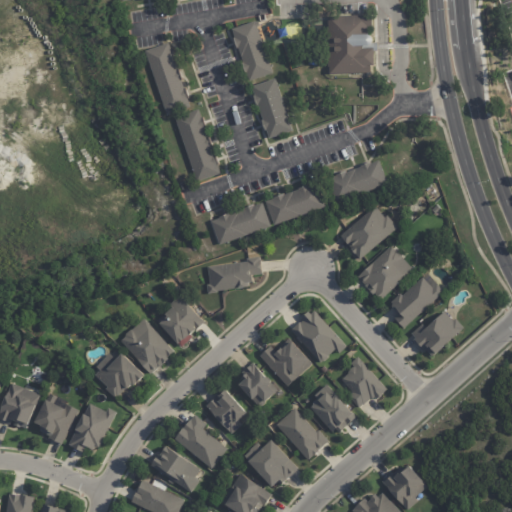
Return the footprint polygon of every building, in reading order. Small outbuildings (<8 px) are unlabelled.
[(373,17),(374,26),(370,26),(370,36),(372,37),(373,40),(372,42),(371,44),(379,43),(379,51),(374,51),(375,65),(372,65),(372,72),(331,73),(330,36),(329,36),(329,25),(331,25),(331,16),(373,15),(373,17)] [(257,24),(257,26),(256,27),(271,73),(248,81),(245,73),(244,73),(240,63),(242,62),(237,48),(235,49),(232,38),(233,38),(230,29),(254,21),(254,22),(256,22),(257,24)] [(146,50),(166,114),(191,106),(171,42),(146,50)] [(285,115),(291,131),(267,139),(256,106),(255,106),(252,96),(253,96),(250,87),(274,79),(285,115)] [(200,117),(219,174),(196,182),(174,117),(197,109),(200,117)] [(327,179),(335,176),(334,175),(344,171),(345,173),(360,167),(359,166),(369,162),(370,164),(377,161),(386,185),(336,203),(327,179)] [(265,202),(272,199),(271,198),(283,194),(283,196),(297,190),(296,189),(307,185),(308,186),(315,183),(323,207),(272,226),(265,202)] [(209,222),(217,219),(217,217),(228,213),(228,215),(242,210),(242,208),(253,204),(253,205),(261,203),(269,228),(218,246),(209,222)] [(440,205),(443,209),(437,215),(433,211),(440,205)] [(390,219),(399,229),(361,260),(356,254),(354,256),(350,251),(353,249),(351,246),(349,247),(341,237),(376,208),(385,218),(388,216),(390,219)] [(410,268),(413,270),(380,302),(376,298),(378,296),(376,294),(373,297),(369,293),(370,292),(366,287),(367,286),(359,278),(391,247),(395,252),(397,252),(402,257),(402,258),(410,268)] [(260,256),(260,259),(261,259),(263,273),(253,275),(254,281),(249,282),(249,286),(218,290),(218,292),(209,293),(207,284),(211,284),(209,266),(248,261),(247,258),(260,256)] [(396,319),(395,318),(399,315),(392,307),(394,304),(392,302),(401,294),(403,296),(423,277),(432,288),(436,284),(443,292),(426,308),(427,309),(422,313),(421,312),(404,328),(396,319)] [(207,325),(201,331),(202,332),(199,334),(200,335),(195,339),(196,339),(185,349),(182,345),(165,326),(164,326),(161,322),(169,315),(170,316),(176,311),(172,306),(184,295),(209,323),(207,325)] [(293,330),(302,322),(303,323),(305,321),(302,318),(310,311),(312,314),(316,310),(348,347),(341,354),(337,350),(331,355),(331,357),(326,361),(324,362),(322,363),(293,330)] [(445,311),(453,320),(456,318),(465,327),(437,353),(436,353),(433,356),(426,348),(424,350),(414,339),(415,338),(411,333),(422,323),(427,327),(445,311)] [(171,362),(169,364),(168,363),(163,369),(162,368),(154,375),(124,342),(128,337),(128,335),(134,331),(135,330),(147,319),(177,352),(171,358),(173,360),(171,362)] [(260,355),(271,345),(276,351),(279,349),(278,348),(289,339),(293,343),(292,343),(307,361),(308,360),(313,365),(288,387),(260,355)] [(110,354),(118,361),(125,354),(149,378),(139,388),(136,385),(131,390),(128,387),(119,396),(116,398),(107,389),(108,387),(96,375),(100,370),(97,366),(110,353),(110,354)] [(359,356),(364,362),(363,362),(388,389),(383,394),(377,399),(375,397),(373,399),(372,397),(364,404),(364,403),(359,407),(349,396),(354,392),(342,379),(348,373),(349,371),(350,369),(352,368),(354,366),(351,363),(359,356)] [(272,383),(274,381),(281,389),(276,393),(275,392),(267,400),(268,401),(268,403),(265,406),(263,406),(262,406),(255,398),(253,400),(240,385),(246,380),(243,377),(248,373),(246,371),(257,361),(264,369),(261,371),(272,383)] [(26,388),(43,394),(39,405),(41,406),(34,427),(31,426),(30,430),(17,425),(18,421),(17,421),(16,422),(14,421),(13,425),(0,420),(2,412),(3,413),(13,384),(26,388)] [(327,384),(340,397),(339,397),(357,416),(344,428),(345,428),(340,432),(336,428),(333,432),(311,407),(314,405),(314,402),(318,398),(315,395),(327,384)] [(211,406),(221,396),(226,390),(248,413),(241,419),(246,424),(236,433),(211,406)] [(60,398),(58,404),(67,408),(69,405),(82,411),(66,445),(52,439),(53,437),(43,432),(46,426),(41,424),(52,401),(50,401),(53,394),(61,398),(60,398)] [(86,451),(76,446),(73,444),(81,428),(83,429),(90,415),(88,413),(93,403),(109,411),(110,407),(119,411),(108,434),(109,434),(103,447),(99,445),(97,450),(91,447),(88,452),(86,451)] [(327,442),(308,459),(277,424),(296,407),(317,431),(320,429),(330,440),(327,442)] [(204,421),(207,424),(203,429),(228,449),(211,470),(173,440),(185,425),(186,426),(195,414),(204,421)] [(299,471),(292,477),(292,476),(283,484),(280,480),(272,487),(249,461),(272,439),(290,459),(292,457),(301,467),(300,467),(301,469),(299,471)] [(200,469),(195,477),(199,479),(198,480),(199,481),(194,488),(191,492),(175,482),(174,483),(169,480),(169,479),(150,466),(164,445),(200,469)] [(425,493),(421,496),(424,499),(412,510),(407,505),(399,500),(392,493),(391,488),(386,482),(397,473),(398,474),(400,473),(401,475),(410,466),(424,481),(426,480),(432,486),(425,493)] [(272,498),(265,508),(264,507),(260,511),(230,511),(223,507),(224,506),(222,505),(242,475),(273,496),(272,498)] [(131,499),(141,479),(182,499),(177,510),(178,511),(152,511),(130,501),(131,499)] [(352,511),(354,509),(364,499),(366,502),(374,495),(377,499),(382,494),(400,511),(352,511)] [(24,497),(27,497),(27,496),(31,496),(31,497),(39,499),(37,511),(11,511),(14,495),(24,497)]
